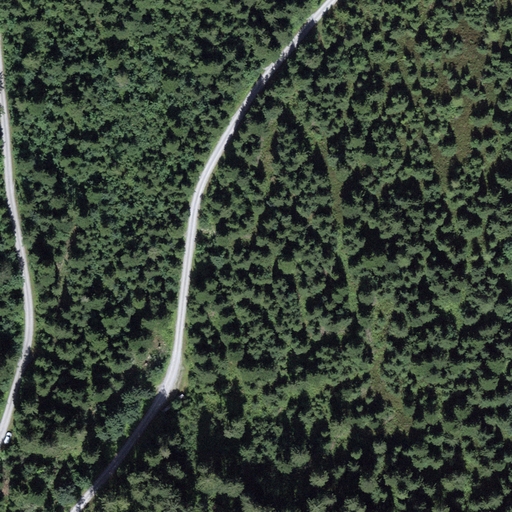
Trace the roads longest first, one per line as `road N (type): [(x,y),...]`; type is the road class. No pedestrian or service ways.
road 1 (track): [(72,511),(162,395),(176,355),(194,200),(210,162),(241,108),(330,0)]
road 2 (track): [(0,60),(7,187),(31,332),(0,438)]
